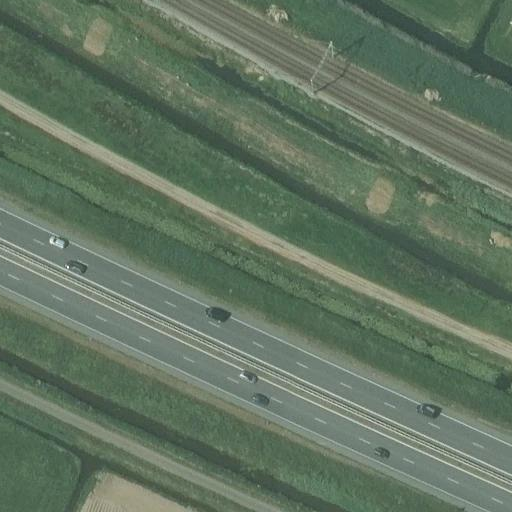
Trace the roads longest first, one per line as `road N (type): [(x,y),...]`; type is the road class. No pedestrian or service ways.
road 1 (track): [(511,353),(271,245),(0,98)]
road 2 (trunk): [(0,271),(511,507)]
road 3 (trunk): [(511,461),(0,225)]
